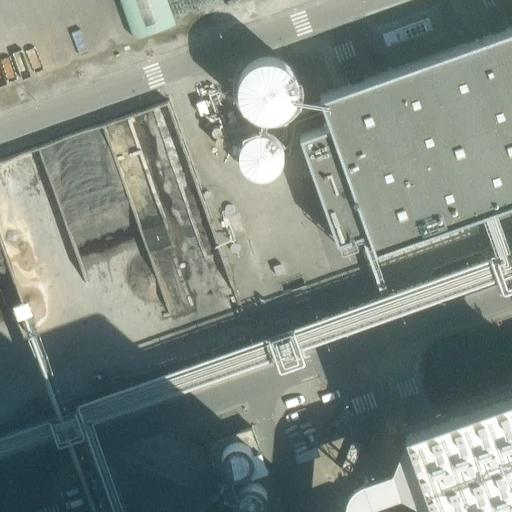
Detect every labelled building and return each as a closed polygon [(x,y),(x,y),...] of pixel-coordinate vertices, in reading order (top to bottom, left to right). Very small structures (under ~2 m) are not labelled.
[(75,0),(90,52),(121,44),(108,0),(75,0)] [(176,22),(167,0),(122,0),(135,36),(176,22)] [(511,202),(511,10),(304,83),(313,110),(296,118),(338,240),(368,229),(373,250),(511,202)] [(240,114),(296,115),(298,58),(241,57),(240,114)] [(280,172),(280,128),(241,129),(242,173),(280,172)] [(257,459),(251,432),(221,438),(227,466),(257,459)] [(235,511),(221,474),(124,508),(125,511),(235,511)]
